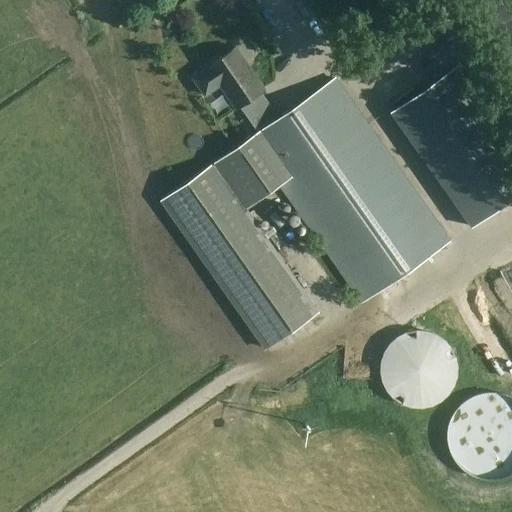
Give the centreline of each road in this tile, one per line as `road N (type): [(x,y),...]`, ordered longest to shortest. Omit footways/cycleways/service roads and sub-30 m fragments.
road 1 (track): [(250,366),(139,198),(109,40)]
road 2 (track): [(222,377),(37,511)]
